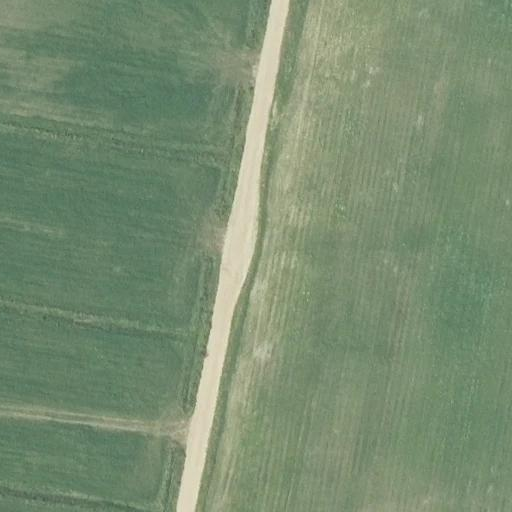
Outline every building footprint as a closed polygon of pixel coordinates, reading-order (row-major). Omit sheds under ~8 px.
[(70,62),(61,76),(97,97),(105,83),(70,62)] [(61,76),(53,89),(89,110),(97,97),(61,76)] [(53,89),(46,102),(81,123),(89,110),(53,89)] [(46,102),(38,115),(73,136),(81,123),(46,102)] [(199,201),(191,228),(269,250),(276,222),(279,223),(298,152),(296,152),(304,124),(226,102),(219,130),(216,129),(197,200),(199,201)] [(38,115),(30,129),(56,145),(65,150),(73,136),(38,115)] [(23,125),(5,154),(9,156),(39,174),(56,145),(30,129),(23,125)] [(9,156),(1,169),(34,189),(42,176),(39,174),(9,156)] [(1,169),(0,170),(0,186),(27,202),(34,189),(1,169)] [(0,186),(0,204),(19,215),(27,202),(0,186)] [(0,204),(0,223),(10,229),(19,215),(0,204)] [(106,234),(58,316),(83,331),(82,333),(132,362),(134,360),(159,375),(206,293),(181,278),(183,276),(132,247),(131,249),(106,234)] [(12,451),(9,511),(107,511),(111,456),(108,456),(110,427),(30,423),(28,452),(12,451)]
